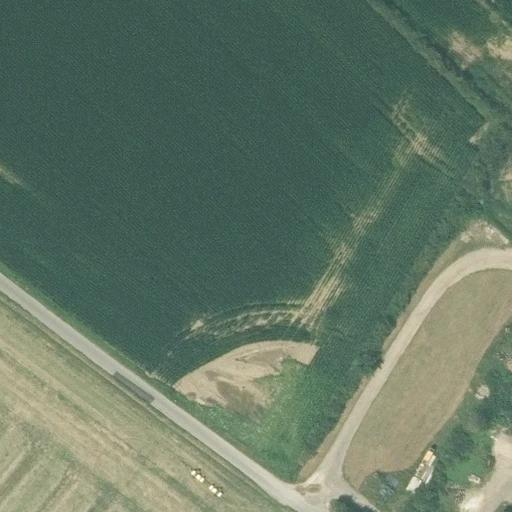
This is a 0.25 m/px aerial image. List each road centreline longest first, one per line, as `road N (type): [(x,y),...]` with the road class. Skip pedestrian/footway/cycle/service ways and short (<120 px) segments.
road 1 (unclassified): [(0,276),(309,511)]
road 2 (track): [(302,506),(444,277),(481,257),(511,261)]
